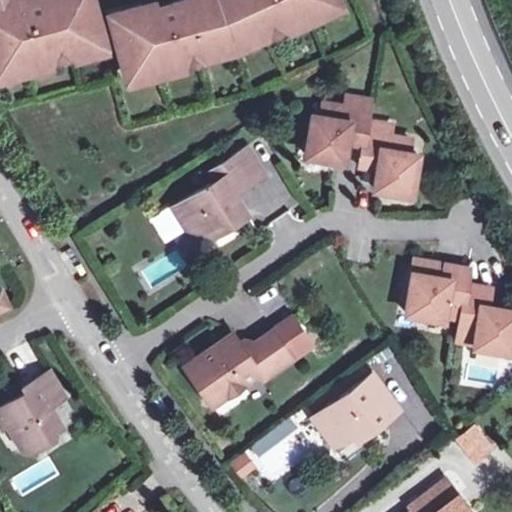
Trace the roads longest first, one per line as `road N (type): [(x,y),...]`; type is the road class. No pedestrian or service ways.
road 1 (residential): [(111,365),(309,229)]
road 2 (residential): [(212,511),(111,365)]
road 3 (secondary): [(453,0),(511,135)]
road 4 (residential): [(73,299),(0,179)]
